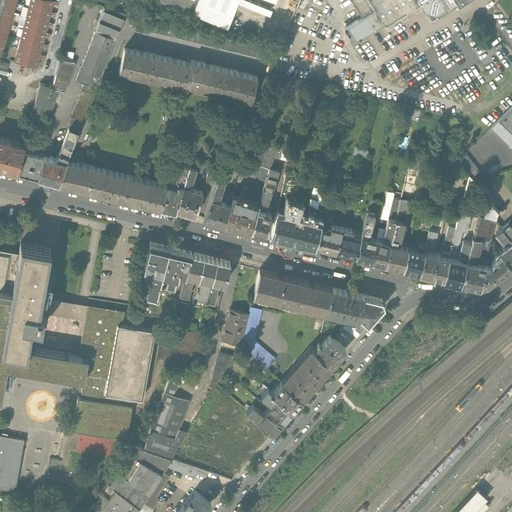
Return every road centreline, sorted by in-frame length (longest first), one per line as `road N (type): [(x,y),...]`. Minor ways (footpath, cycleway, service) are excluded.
road 1 (residential): [(0,185),(395,282),(413,298)]
road 2 (residential): [(226,511),(413,298)]
